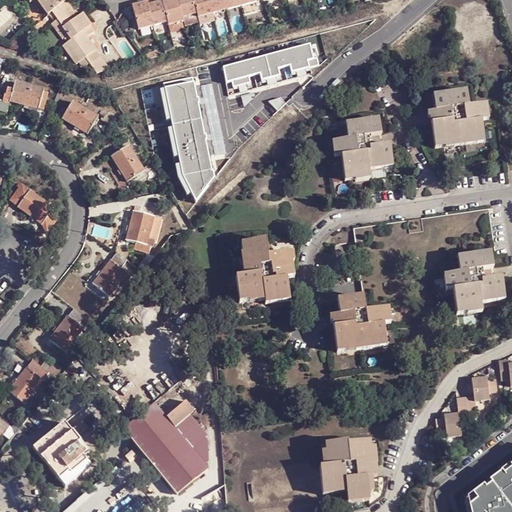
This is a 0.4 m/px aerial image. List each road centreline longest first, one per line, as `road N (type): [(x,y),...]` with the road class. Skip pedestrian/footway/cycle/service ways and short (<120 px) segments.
road 1 (residential): [(384,511),(418,430),(450,380),(511,346)]
road 2 (residential): [(423,0),(305,96)]
road 3 (unknown): [(0,473),(83,399),(110,416)]
